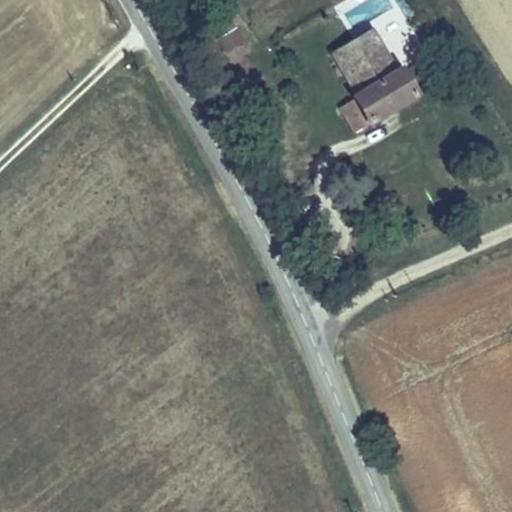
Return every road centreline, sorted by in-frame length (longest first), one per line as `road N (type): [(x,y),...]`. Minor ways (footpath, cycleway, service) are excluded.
road 1 (tertiary): [(383,511),(251,201),(130,0)]
road 2 (track): [(302,321),(511,226)]
road 3 (track): [(0,167),(147,29)]
